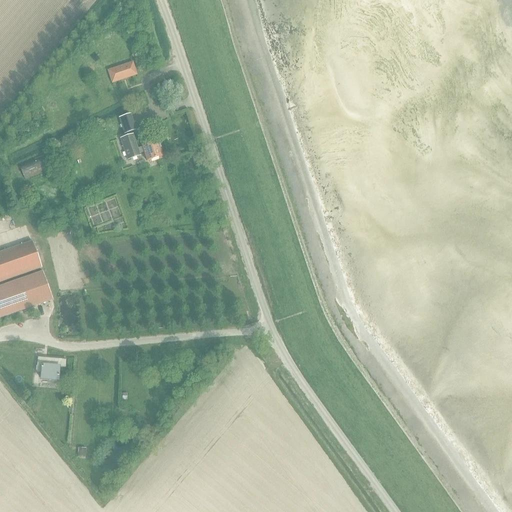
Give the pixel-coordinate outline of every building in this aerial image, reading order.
[(131,62),(107,71),(111,82),(135,74),(131,62)] [(130,115),(119,118),(123,133),(135,130),(130,115)] [(159,145),(169,144),(167,131),(157,132),(159,145)] [(157,142),(141,147),(141,148),(136,149),(132,135),(118,139),(125,161),(139,156),(138,154),(142,153),(145,162),(147,161),(162,156),(157,142)] [(46,156),(19,167),(24,180),(52,169),(46,156)] [(13,196),(9,181),(4,183),(8,197),(13,196)] [(20,235),(37,228),(32,218),(16,224),(20,235)] [(31,242),(0,252),(0,282),(40,268),(31,242)] [(0,286),(0,318),(51,300),(41,272),(0,286)] [(66,359),(35,358),(34,373),(40,373),(40,380),(58,381),(58,368),(65,368),(66,359)] [(77,448),(77,457),(85,458),(85,448),(77,448)]
